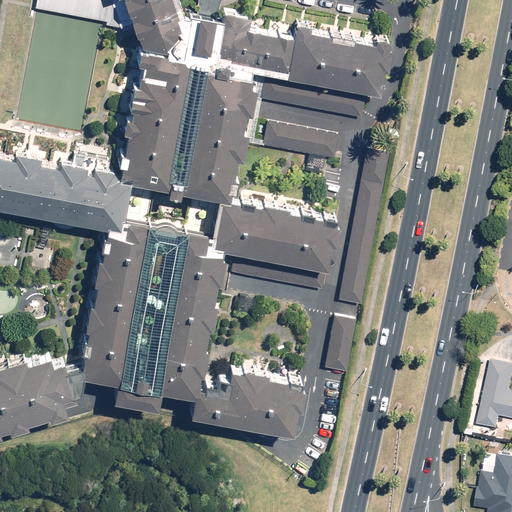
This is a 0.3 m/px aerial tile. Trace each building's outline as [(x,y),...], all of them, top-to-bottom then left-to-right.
[(25,150),(23,149),(21,149),(19,149),(17,150),(15,150),(14,151),(12,152),(12,153),(0,150),(0,421),(4,420),(5,424),(23,418),(22,415),(43,408),(45,411),(63,405),(58,391),(75,385),(79,368),(112,374),(108,392),(153,400),(157,382),(189,388),(185,407),(289,426),(290,418),(294,415),(291,412),(293,401),(297,402),(301,382),(297,381),(298,373),(285,371),(284,373),(264,370),(265,367),(239,362),(239,365),(227,363),(225,372),(214,370),(213,378),(201,375),(200,381),(194,380),(196,369),(200,370),(205,344),(201,343),(205,323),(209,324),(213,298),(210,298),(214,278),(217,279),(222,253),(219,252),(220,244),(324,263),(326,255),(330,252),(327,248),(329,239),(332,239),(335,220),(332,219),(334,211),(319,209),(319,211),(310,209),(311,207),(297,205),(297,207),(286,205),(286,202),(260,197),(260,200),(250,198),(251,196),(237,194),(237,196),(227,194),(228,187),(233,187),(235,173),(231,172),(234,154),(240,155),(245,127),(239,126),(243,108),(248,109),(253,82),(247,81),(250,65),(265,67),(260,95),(360,114),(366,86),(377,88),(381,64),(384,65),(388,43),(385,42),(387,35),(372,32),(371,37),(350,33),(351,31),(328,27),(327,29),(307,25),(308,20),(293,17),(291,30),(274,27),(274,28),(256,25),(256,23),(245,21),(247,10),(220,5),(219,14),(214,13),(217,0),(195,0),(195,9),(186,8),(185,11),(181,11),(177,0),(35,0),(35,5),(106,19),(105,23),(120,25),(121,29),(131,25),(133,30),(135,29),(137,37),(133,58),(139,59),(135,80),(130,79),(125,103),(129,103),(127,112),(123,111),(120,127),(124,128),(121,148),(118,147),(116,159),(119,159),(116,172),(110,166),(91,162),(90,167),(81,166),(82,161),(57,157),(56,161),(34,157),(34,156),(33,155),(32,153),(30,152),(28,151),(27,150),(25,150)] [(335,134),(267,122),(263,142),(331,154),(335,134)] [(387,145),(366,142),(339,292),(360,295),(387,145)] [(358,316),(331,311),(323,359),(350,364),(358,316)] [(511,368),(511,359),(491,356),(478,420),(496,424),(498,412),(511,414),(511,387),(508,387),(511,368)] [(511,511),(511,453),(497,452),(495,469),(480,467),(475,503),(489,505),(489,509),(499,510),(498,511),(511,511)]
